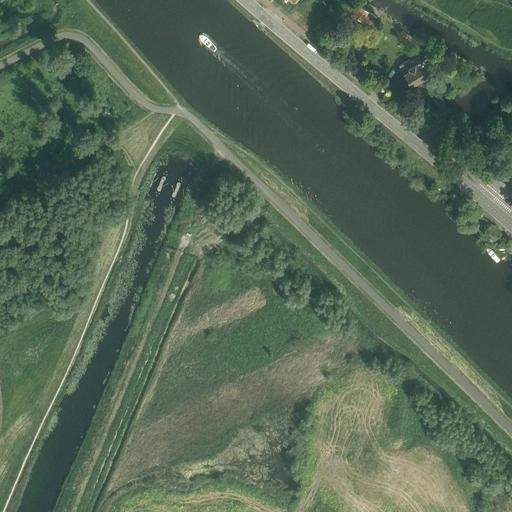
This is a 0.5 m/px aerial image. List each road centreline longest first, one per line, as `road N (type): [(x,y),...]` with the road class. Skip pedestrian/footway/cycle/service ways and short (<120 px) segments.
road 1 (track): [(72,511),(222,147)]
road 2 (tertiary): [(488,204),(244,0)]
